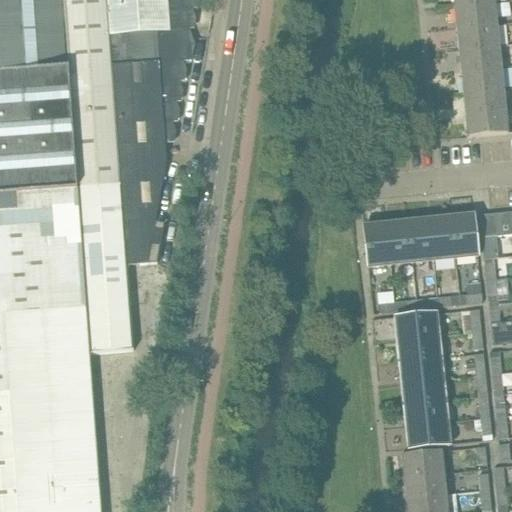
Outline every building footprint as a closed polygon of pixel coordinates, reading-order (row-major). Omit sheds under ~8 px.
[(132,350),(126,267),(157,265),(164,225),(155,224),(166,164),(164,144),(169,144),(168,123),(172,123),(170,103),(175,103),(174,83),(179,83),(177,63),(183,62),(180,30),(188,30),(187,10),(192,10),(191,0),(0,0),(0,511),(99,511),(88,353),(132,350)] [(494,4),(493,0),(453,0),(454,8),(494,4)] [(496,26),(494,4),(454,8),(457,30),(496,26)] [(498,47),(496,26),(457,30),(459,52),(498,47)] [(498,47),(459,52),(461,74),(500,69),(498,47)] [(500,69),(461,74),(463,96),(502,91),(500,69)] [(502,91),(463,96),(465,117),(505,113),(502,91)] [(507,132),(505,113),(465,117),(467,136),(466,136),(467,139),(508,135),(508,132),(507,132)] [(481,239),(490,238),(509,236),(509,232),(508,220),(496,221),(495,215),(479,217),(481,239)] [(451,220),(455,259),(478,256),(473,217),(471,217),(471,218),(451,220)] [(451,220),(430,222),(434,261),(455,259),(451,220)] [(430,222),(408,224),(412,263),(434,261),(430,222)] [(408,224),(386,226),(391,266),(412,263),(408,224)] [(391,266),(386,226),(365,229),(365,228),(363,228),(367,269),(370,269),(370,268),(391,266)] [(490,238),(481,239),(483,260),(493,259),(490,238)] [(485,285),(495,284),(495,280),(502,279),(500,264),(483,265),(485,285)] [(460,306),(459,297),(454,298),(452,281),(436,283),(438,299),(439,309),(460,306)] [(497,304),(495,284),(485,285),(487,305),(497,304)] [(480,285),(466,286),(468,296),(481,295),(480,285)] [(468,296),(459,297),(460,306),(482,304),(481,295),(468,296)] [(438,299),(416,302),(417,311),(439,309),(438,299)] [(416,302),(411,302),(394,304),(395,314),(417,311),(416,302)] [(511,302),(497,304),(487,305),(490,327),(499,326),(498,312),(511,310),(511,302)] [(395,314),(394,304),(378,306),(379,315),(395,314)] [(398,343),(437,339),(435,318),(436,318),(436,315),(394,319),(394,322),(395,322),(398,343)] [(471,335),(481,334),(479,317),(469,318),(471,335)] [(501,341),(499,326),(490,327),(491,342),(501,341)] [(482,351),(481,334),(471,335),(473,352),(482,351)] [(437,339),(398,343),(400,365),(439,361),(437,339)] [(492,378),(502,377),(500,358),(490,359),(492,378)] [(439,361),(400,365),(402,386),(442,382),(439,361)] [(475,379),(485,378),(483,361),(473,362),(474,364),(475,375),(475,379)] [(475,375),(474,364),(465,365),(467,375),(475,375)] [(503,392),(502,377),(492,378),(493,393),(503,392)] [(485,378),(475,379),(477,400),(487,399),(485,378)] [(444,404),(442,382),(402,386),(404,408),(444,404)] [(495,420),(505,419),(503,401),(494,402),(495,420)] [(480,422),(490,421),(488,403),(478,404),(480,421),(480,422)] [(446,425),(444,404),(404,408),(407,429),(446,425)] [(507,435),(505,419),(495,420),(497,436),(507,435)] [(491,436),(490,421),(480,422),(481,433),(482,437),(491,436)] [(448,444),(446,425),(407,429),(409,448),(408,448),(408,451),(449,447),(449,444),(448,444)] [(510,462),(508,446),(498,447),(500,463),(510,462)] [(486,466),(485,449),(475,450),(477,467),(486,466)] [(404,481),(443,477),(441,454),(442,454),(442,451),(400,456),(401,459),(402,459),(404,481)] [(495,493),(505,492),(503,474),(493,475),(495,493)] [(479,494),(489,493),(487,476),(478,477),(479,494)] [(443,477),(404,481),(406,502),(445,498),(443,477)] [(505,492),(495,493),(497,509),(507,508),(505,492)] [(491,511),(489,493),(479,494),(481,511),(491,511)] [(446,511),(445,498),(406,502),(407,511),(446,511)]
